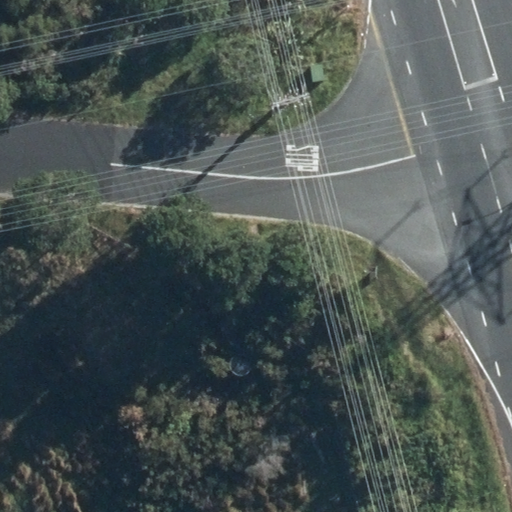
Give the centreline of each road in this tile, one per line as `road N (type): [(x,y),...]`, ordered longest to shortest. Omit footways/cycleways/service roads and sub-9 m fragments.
road 1 (residential): [(0,162),(291,179),(499,136)]
road 2 (tertiary): [(456,0),(499,136)]
